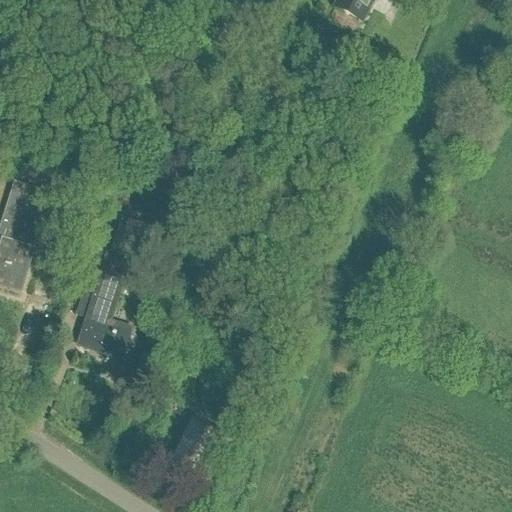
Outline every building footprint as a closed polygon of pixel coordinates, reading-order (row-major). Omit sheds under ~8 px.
[(338,0),(333,10),(362,25),(375,0),(338,0)] [(3,74),(0,80),(0,89),(7,92),(13,78),(5,74),(3,74)] [(39,237),(31,234),(41,204),(44,194),(14,185),(11,193),(1,225),(0,227),(0,240),(1,241),(0,244),(0,289),(20,295),(35,251),(34,251),(39,237)] [(75,318),(88,322),(79,349),(121,363),(131,333),(109,326),(129,264),(97,253),(75,318)] [(287,285),(296,264),(285,260),(277,281),(287,285)] [(137,342),(135,336),(134,335),(131,334),(131,335),(127,346),(135,349),(137,342)] [(201,480),(222,439),(193,425),(172,466),(201,480)]
